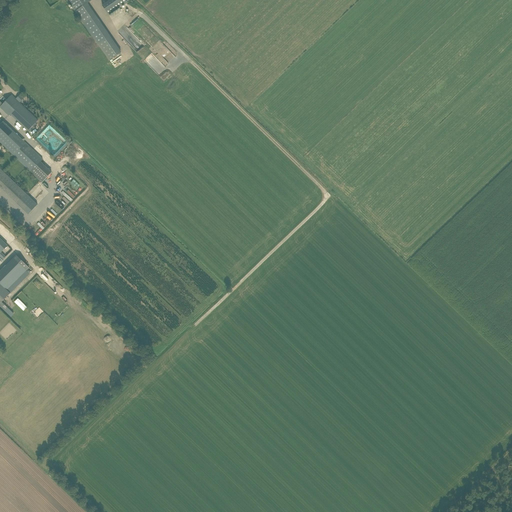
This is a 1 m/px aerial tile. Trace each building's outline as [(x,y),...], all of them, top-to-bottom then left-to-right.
[(66,0),(75,12),(87,3),(91,1),(90,0),(66,0)] [(124,0),(111,0),(102,6),(108,15),(126,3),(124,0)] [(110,36),(87,3),(75,12),(109,61),(121,52),(110,36)] [(0,101),(0,107),(3,111),(8,116),(10,114),(11,112),(20,103),(15,99),(15,98),(11,95),(3,104),(0,101)] [(11,112),(10,114),(28,131),(35,123),(38,121),(20,103),(11,112)] [(57,155),(68,143),(67,142),(64,144),(62,142),(54,151),(57,155)] [(43,160),(25,143),(13,156),(42,183),(52,172),(41,162),(43,160)] [(0,187),(28,214),(37,205),(23,191),(0,168),(0,187)] [(67,189),(65,191),(73,197),(75,194),(67,189)] [(66,206),(68,203),(61,197),(58,200),(66,206)] [(0,303),(10,293),(30,274),(26,271),(29,268),(16,255),(0,271),(0,303)] [(23,302),(13,310),(16,314),(27,306),(23,302)]
